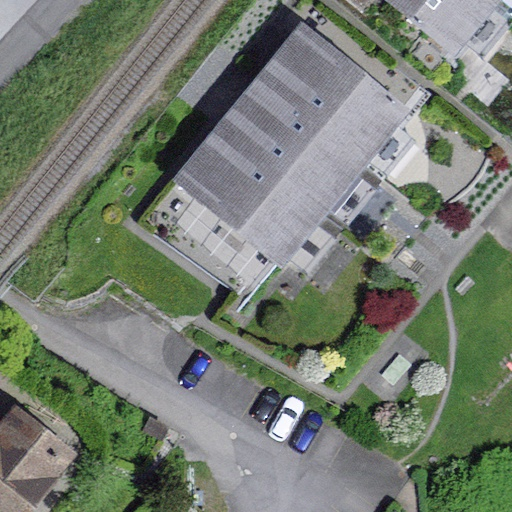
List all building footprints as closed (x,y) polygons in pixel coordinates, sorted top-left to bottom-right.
[(398,0),(453,44),(489,0),(398,0)] [(357,158),(396,110),(303,34),(264,82),(357,158)] [(318,206),(357,158),(264,82),(224,131),(318,206)] [(278,254),(318,206),(224,131),(185,179),(278,254)] [(0,511),(24,511),(71,452),(0,398),(0,511)]
